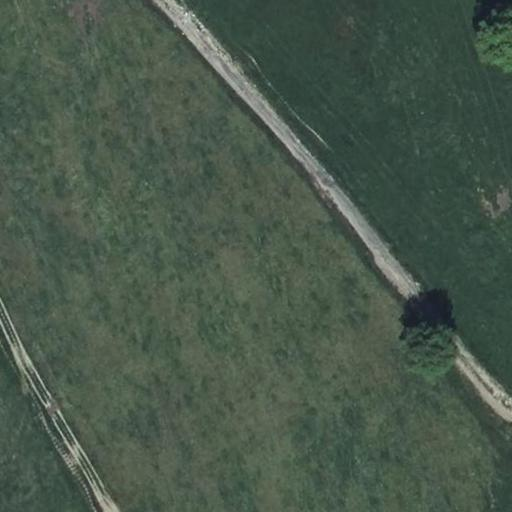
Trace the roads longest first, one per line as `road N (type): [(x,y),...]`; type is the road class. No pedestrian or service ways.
road 1 (track): [(169,0),(511,405)]
road 2 (track): [(0,307),(119,511)]
